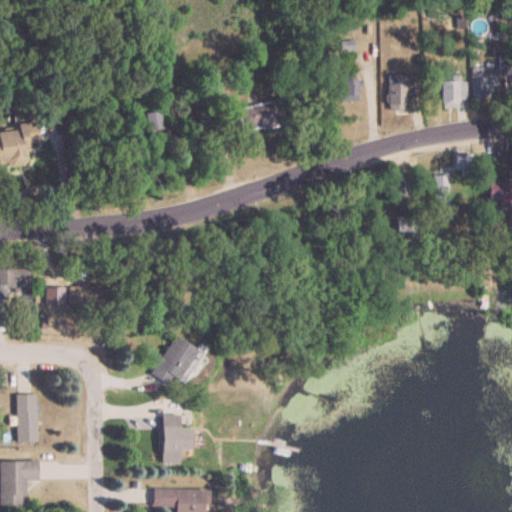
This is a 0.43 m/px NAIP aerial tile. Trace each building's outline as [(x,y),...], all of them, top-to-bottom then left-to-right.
[(495,94),(494,72),(468,73),(470,95),(495,94)] [(357,73),(340,74),(342,100),(358,99),(357,73)] [(403,109),(402,74),(385,74),(386,109),(403,109)] [(437,108),(456,108),(456,99),(464,99),(464,75),(437,75),(437,108)] [(283,124),(277,99),(235,108),(240,133),(283,124)] [(143,114),(147,129),(161,126),(157,110),(143,114)] [(0,130),(0,165),(27,163),(25,142),(37,141),(35,121),(16,123),(17,129),(0,130)] [(454,154),(454,175),(470,175),(470,154),(454,154)] [(447,206),(446,173),(431,173),(432,206),(447,206)] [(511,181),(486,181),(486,200),(497,200),(497,208),(511,208),(511,181)] [(396,215),(396,238),(420,238),(420,215),(396,215)] [(30,266),(0,265),(0,298),(8,298),(8,290),(30,290),(30,266)] [(66,284),(66,303),(102,303),(102,284),(66,284)] [(44,303),(61,303),(61,287),(44,287),(44,303)] [(147,373),(171,389),(196,351),(173,335),(147,373)] [(34,394),(14,394),(14,441),(34,441),(34,394)] [(187,427),(176,427),(177,414),(159,414),(159,463),(176,463),(176,450),(186,450),(187,427)] [(0,504),(23,504),(23,480),(35,480),(35,461),(0,460),(0,504)] [(170,511),(202,511),(204,490),(150,488),(149,505),(171,506),(170,511)]
